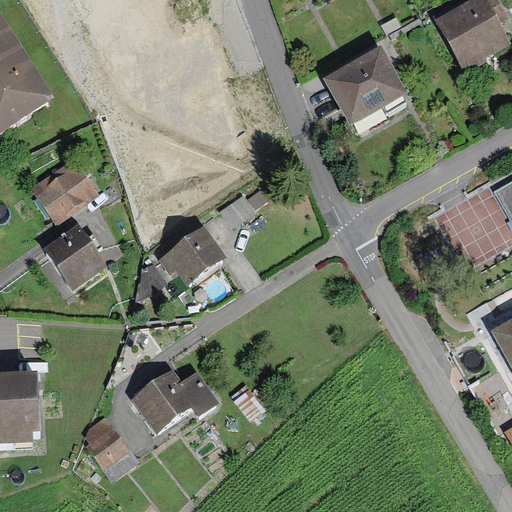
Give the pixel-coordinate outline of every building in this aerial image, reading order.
[(486,64),(511,49),(491,13),(500,7),(495,0),(478,0),(479,2),(435,27),(465,80),(488,67),(486,64)] [(0,35),(0,131),(44,104),(0,35)] [(350,133),(409,99),(382,53),(323,86),(350,133)] [(72,165),(28,192),(47,222),(90,195),(72,165)] [(511,184),(494,195),(511,226),(511,184)] [(236,230),(258,213),(245,196),(223,212),(236,230)] [(77,232),(38,259),(64,295),(102,268),(77,232)] [(194,236),(161,260),(185,293),(218,268),(194,236)] [(511,327),(491,339),(511,375),(511,327)] [(163,376),(127,403),(154,438),(185,414),(193,423),(218,404),(197,376),(175,392),(163,376)] [(33,378),(0,380),(0,448),(38,446),(33,378)] [(103,426),(78,447),(100,472),(125,451),(103,426)]
